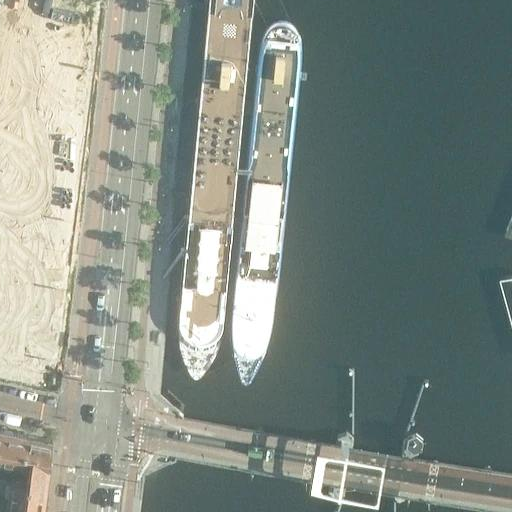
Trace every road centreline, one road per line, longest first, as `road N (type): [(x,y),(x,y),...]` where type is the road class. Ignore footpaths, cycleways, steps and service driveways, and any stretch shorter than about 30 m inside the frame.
road 1 (secondary): [(111,424),(155,0)]
road 2 (secondary): [(131,0),(87,419)]
road 3 (tertiary): [(111,424),(511,492)]
